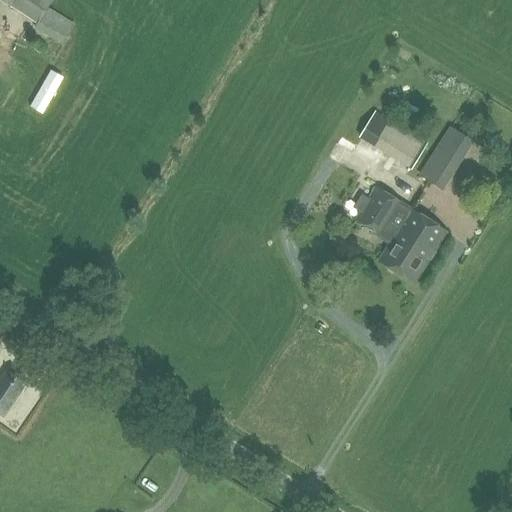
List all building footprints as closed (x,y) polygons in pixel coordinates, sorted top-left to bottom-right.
[(51,0),(1,0),(9,5),(9,6),(36,23),(33,27),(62,45),(74,23),(47,7),(51,0)] [(28,43),(15,36),(0,61),(0,76),(6,80),(28,43)] [(376,111),(370,121),(382,129),(372,145),(407,168),(410,169),(427,143),(376,111)] [(344,191),(358,172),(303,135),(290,154),(344,191)] [(434,152),(427,164),(441,172),(448,160),(434,152)] [(401,204),(376,187),(354,220),(380,237),(401,204)] [(380,237),(389,243),(377,261),(412,284),(445,232),(410,210),(401,204),(380,237)] [(6,369),(0,378),(0,414),(3,416),(26,383),(6,369)]
